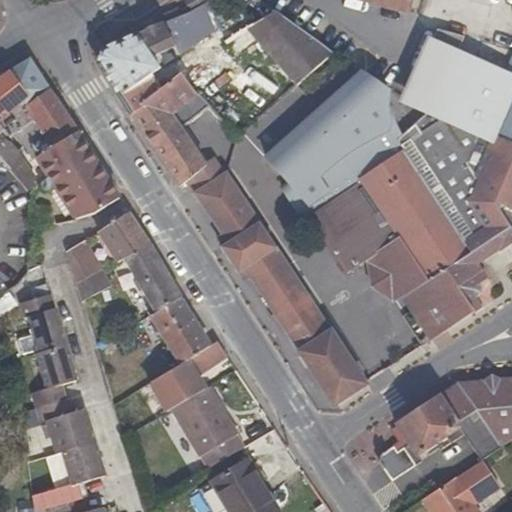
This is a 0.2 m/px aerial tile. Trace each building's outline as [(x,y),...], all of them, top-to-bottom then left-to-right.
[(218,0),(213,0),(207,3),(219,25),(229,19),(218,0)] [(364,0),(409,12),(411,0),(364,0)] [(120,99),(150,76),(160,69),(154,59),(173,48),(178,56),(220,26),(219,25),(207,3),(101,50),(96,64),(120,99)] [(276,11),(246,30),(296,85),(333,54),(276,11)] [(434,32),(427,49),(451,59),(459,38),(434,32)] [(499,73),(498,76),(451,59),(427,49),(407,102),(424,110),(421,118),(461,144),(471,151),(504,75),(499,73)] [(511,56),(504,75),(511,78),(511,101),(497,137),(505,141),(495,163),(511,170),(511,56)] [(67,197),(72,221),(99,212),(118,199),(76,133),(30,59),(5,71),(4,70),(0,72),(0,159),(1,161),(27,192),(34,189),(35,178),(23,159),(8,139),(20,130),(39,157),(54,148),(84,193),(67,197)] [(424,110),(407,102),(362,71),(264,157),(314,213),(361,182),(406,153),(397,139),(421,118),(424,110)] [(208,165),(183,127),(208,107),(180,74),(160,89),(129,113),(178,188),(186,181),(208,165)] [(505,141),(497,137),(511,101),(511,78),(504,75),(471,151),(511,178),(511,170),(495,163),(505,141)] [(160,89),(150,76),(120,99),(129,113),(160,89)] [(500,251),(511,243),(511,189),(455,195),(450,172),(461,144),(421,118),(397,139),(406,153),(459,236),(471,229),(479,240),(495,242),(500,251)] [(511,178),(471,151),(461,144),(450,172),(455,195),(511,189),(511,178)] [(480,284),(486,279),(477,265),(459,236),(406,153),(361,182),(384,219),(345,245),(359,266),(365,262),(398,240),(424,281),(412,289),(419,299),(406,308),(429,342),(481,306),(477,300),(480,284)] [(186,181),(194,193),(224,172),(216,159),(208,165),(186,181)] [(334,405),(365,384),(224,172),(194,193),(226,242),(220,246),(239,274),(245,270),(249,276),(309,367),(334,405)] [(346,274),(359,266),(345,245),(384,219),(361,182),(314,213),(309,216),(346,274)] [(42,226),(58,221),(52,203),(36,207),(42,226)] [(148,245),(127,213),(96,233),(116,263),(121,260),(148,245)] [(479,240),(471,229),(459,236),(477,265),(500,251),(495,242),(479,240)] [(391,304),(399,298),(406,308),(419,299),(412,289),(424,281),(398,240),(365,262),(391,304)] [(100,272),(102,271),(83,241),(65,252),(75,286),(100,272)] [(146,312),(149,317),(181,298),(148,245),(121,260),(151,309),(146,312)] [(243,281),(249,276),(245,270),(239,274),(243,281)] [(109,288),(100,272),(75,286),(81,303),(109,288)] [(49,296),(19,305),(23,319),(27,318),(38,355),(35,356),(45,390),(31,394),(40,423),(46,421),(56,455),(60,454),(71,487),(48,494),(53,511),(103,511),(103,509),(90,511),(86,511),(78,486),(105,477),(85,410),(70,415),(61,385),(76,381),(49,296)] [(212,346),(181,298),(149,317),(180,366),(188,361),(212,346)] [(420,342),(398,308),(366,329),(388,364),(420,342)] [(188,361),(197,375),(226,357),(216,343),(212,346),(188,361)] [(206,390),(197,375),(188,361),(180,366),(152,383),(170,412),(171,411),(206,390)] [(511,376),(499,378),(499,407),(511,406),(511,376)] [(380,462),(381,465),(393,482),(420,464),(417,459),(447,440),(451,445),(464,436),(481,461),(511,440),(511,406),(499,407),(499,378),(458,382),(394,426),(407,446),(395,454),(391,449),(381,455),(380,458),(380,462)] [(171,411),(199,458),(238,436),(209,388),(206,390),(171,411)] [(398,444),(391,449),(395,454),(407,446),(394,426),(389,430),(398,444)] [(238,436),(199,458),(207,472),(246,449),(238,436)] [(278,511),(248,461),(210,483),(227,511),(278,511)] [(456,478),(422,500),(429,511),(487,511),(490,510),(476,489),(467,495),(456,478)]
